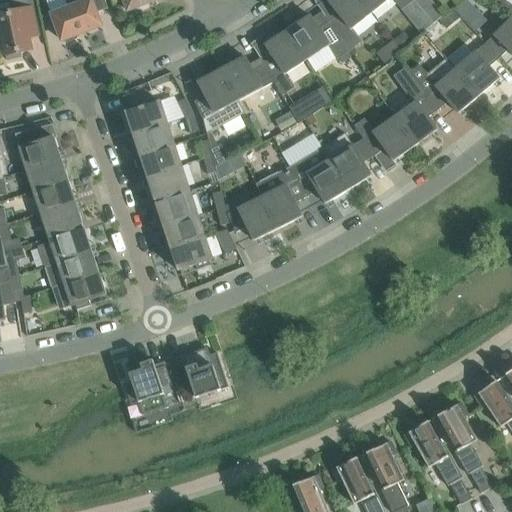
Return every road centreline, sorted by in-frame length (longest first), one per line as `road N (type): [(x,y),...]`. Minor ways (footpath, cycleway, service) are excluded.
road 1 (residential): [(147,322),(266,284),(389,223),(511,129)]
road 2 (residential): [(147,322),(79,84)]
road 3 (residential): [(0,364),(147,322)]
road 4 (residential): [(79,84),(210,31)]
